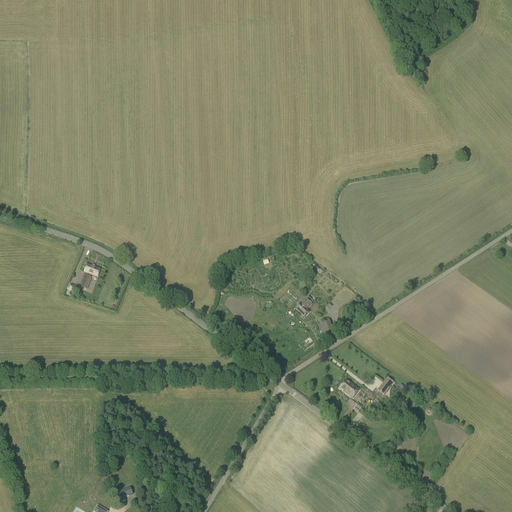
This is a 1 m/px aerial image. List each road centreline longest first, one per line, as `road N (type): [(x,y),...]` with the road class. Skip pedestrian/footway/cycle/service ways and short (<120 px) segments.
road 1 (tertiary): [(277,382),(102,248),(0,213)]
road 2 (unclassified): [(277,382),(511,232)]
road 3 (track): [(270,377),(0,378)]
road 4 (tertiary): [(448,511),(277,382)]
road 5 (unclassified): [(200,511),(277,382)]
